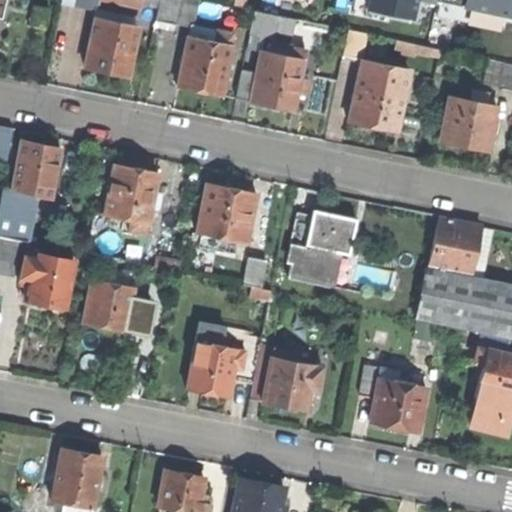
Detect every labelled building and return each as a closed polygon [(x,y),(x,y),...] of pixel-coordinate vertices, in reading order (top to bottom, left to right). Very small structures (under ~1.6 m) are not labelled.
[(132,0),(141,2),(141,0),(78,0),(78,4),(95,8),(97,8),(99,0),(132,0)] [(93,17),(95,18),(115,22),(116,16),(119,0),(99,0),(97,8),(95,8),(93,17)] [(155,20),(175,24),(175,21),(179,0),(159,0),(158,5),(155,20)] [(199,0),(179,0),(175,21),(194,25),(199,0)] [(369,0),(368,9),(413,18),(416,1),(437,6),(437,0),(369,0)] [(511,0),(437,0),(437,6),(511,21),(511,0)] [(276,29),(294,33),(297,19),(255,10),(252,24),(276,29)] [(133,20),(116,16),(115,22),(132,25),(133,20)] [(115,22),(95,18),(84,67),(100,71),(127,76),(137,26),(132,25),(115,22)] [(274,39),(276,29),(252,24),(250,34),(274,39)] [(341,56),(361,60),(366,33),(346,29),(341,56)] [(220,96),(233,34),(217,30),(215,42),(189,37),(178,87),(192,90),(220,96)] [(394,47),(427,54),(428,47),(396,40),(394,47)] [(281,45),(279,55),(292,58),(294,47),(281,45)] [(299,78),(305,50),(294,47),(292,58),(279,55),(260,52),(256,73),(242,70),(236,98),(277,107),(292,110),(296,92),(299,92),(302,79),(299,78)] [(361,60),(358,75),(405,84),(408,69),(361,60)] [(511,90),(511,63),(506,62),(500,88),(511,90)] [(395,131),(405,84),(358,75),(348,122),(374,127),(395,131)] [(487,151),(496,105),(448,96),(439,142),(464,146),(487,151)] [(14,128),(0,124),(0,155),(8,157),(14,128)] [(3,184),(0,200),(0,233),(23,238),(30,239),(38,194),(52,197),(61,146),(45,143),(23,138),(14,186),(3,184)] [(135,166),(114,162),(105,212),(131,217),(129,227),(145,231),(147,220),(149,221),(158,171),(135,166)] [(207,182),(198,230),(246,239),(255,191),(234,187),(207,182)] [(305,245),(335,251),(346,254),(354,220),(339,217),(313,211),(311,218),(305,245)] [(288,245),(294,246),(294,245),(304,247),(305,245),(311,218),(295,214),(288,245)] [(439,218),(429,266),(470,276),(480,226),(460,222),(439,218)] [(0,268),(17,272),(23,238),(0,233),(0,268)] [(335,251),(305,245),(304,247),(294,245),(294,246),(287,276),(327,285),(335,251)] [(112,324),(126,327),(134,285),(97,278),(103,253),(88,250),(83,275),(93,277),(85,319),(112,324)] [(74,258),(35,251),(34,252),(26,251),(21,279),(28,280),(25,298),(41,301),(65,306),(74,258)] [(156,255),(154,264),(163,266),(180,269),(182,260),(156,255)] [(266,258),(249,255),(244,282),(251,283),(261,285),(266,258)] [(511,285),(470,276),(429,266),(426,266),(415,316),(480,332),(507,338),(511,339),(511,285)] [(200,278),(190,276),(187,289),(197,291),(200,278)] [(272,288),(261,285),(251,283),(249,293),(270,297),(272,288)] [(246,350),(234,348),(235,340),(231,339),(232,335),(198,328),(187,384),(207,388),(228,392),(231,376),(234,377),(236,365),(242,367),(246,350)] [(480,332),(476,348),(487,350),(504,354),(507,338),(480,332)] [(324,365),(299,360),(301,349),(273,345),(274,342),(262,340),(250,396),(293,405),(307,407),(311,388),(318,390),(324,365)] [(483,365),(487,350),(476,348),(473,362),(483,365)] [(511,355),(504,354),(487,350),(483,365),(470,421),(507,430),(511,411),(511,407),(511,355)] [(359,395),(373,398),(377,377),(395,381),(397,371),(364,365),(359,395)] [(424,386),(395,381),(377,377),(373,398),(369,423),(387,426),(416,432),(424,386)] [(62,502),(90,507),(99,457),(80,453),(61,450),(51,499),(62,502)] [(157,505),(190,511),(195,511),(199,494),(203,477),(188,474),(165,469),(157,505)] [(278,511),(280,504),(283,488),(269,485),(238,479),(232,511),(278,511)] [(205,495),(199,494),(195,511),(207,511),(210,505),(203,503),(205,495)] [(88,511),(90,507),(62,502),(60,511),(88,511)]
